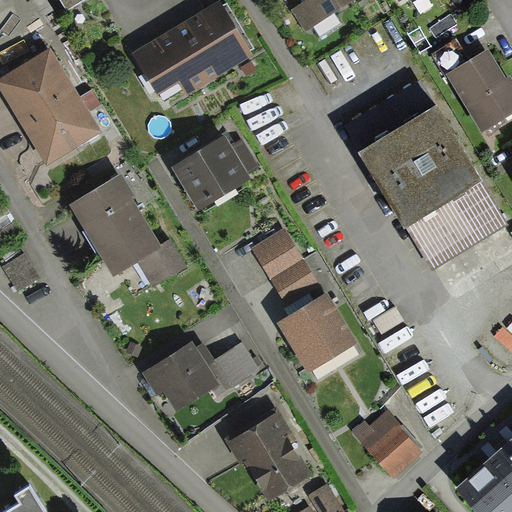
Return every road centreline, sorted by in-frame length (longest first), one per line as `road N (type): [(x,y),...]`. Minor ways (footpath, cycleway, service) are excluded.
road 1 (residential): [(250,0),(489,407)]
road 2 (residential): [(0,300),(222,511)]
road 3 (residential): [(489,407),(381,511)]
